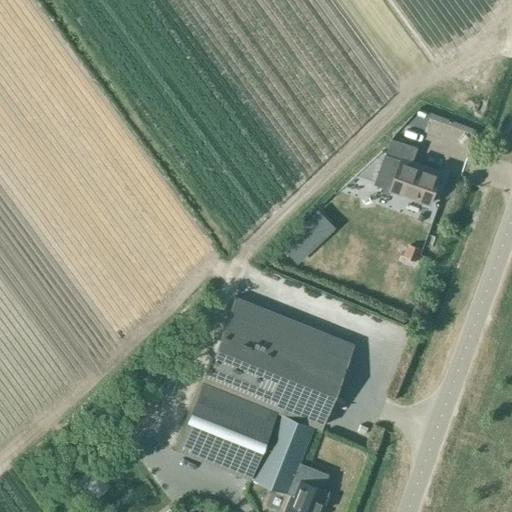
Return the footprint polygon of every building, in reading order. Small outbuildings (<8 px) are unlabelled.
[(439,116),(435,127),(457,134),(461,123),(439,116)] [(386,154),(374,183),(390,189),(431,203),(441,173),(413,163),(414,161),(418,147),(391,138),(386,154)] [(333,205),(317,214),(323,226),(339,217),(333,205)] [(402,245),(399,253),(405,256),(404,257),(416,261),(421,249),(409,244),(408,247),(402,245)] [(235,297),(201,381),(321,427),(354,344),(235,297)] [(322,488),(327,474),(299,462),(313,426),(201,382),(174,449),(289,494),(281,511),(319,511),(328,491),(322,488)] [(128,496),(179,455),(157,428),(107,468),(128,496)]
